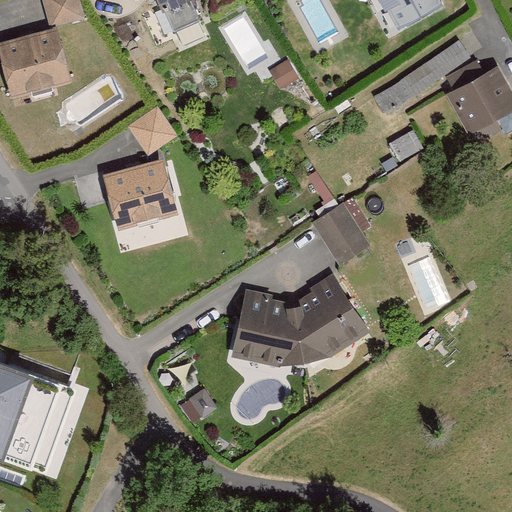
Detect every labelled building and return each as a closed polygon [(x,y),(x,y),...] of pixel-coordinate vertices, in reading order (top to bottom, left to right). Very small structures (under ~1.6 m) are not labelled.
[(77,0),(40,0),(50,30),(84,20),(77,0)] [(153,0),(161,17),(203,0),(153,0)] [(437,0),(378,0),(399,37),(444,13),(437,0)] [(60,33),(0,47),(0,51),(13,105),(75,90),(60,33)] [(458,45),(372,101),(386,123),(472,67),(458,45)] [(288,66),(272,74),(281,93),(297,84),(288,66)] [(511,135),(511,96),(498,72),(446,102),(468,141),(478,136),(482,144),(502,132),(506,139),(511,135)] [(157,112),(128,130),(148,160),(177,141),(157,112)] [(387,149),(397,168),(422,154),(412,135),(387,149)] [(165,165),(105,180),(118,238),(179,224),(165,165)] [(355,203),(312,228),(339,273),(374,253),(364,237),(372,232),(355,203)] [(294,306),(246,297),(233,358),(284,368),(307,368),(330,361),(366,339),(332,283),(294,306)] [(0,465),(46,481),(76,394),(0,367),(0,465)]
